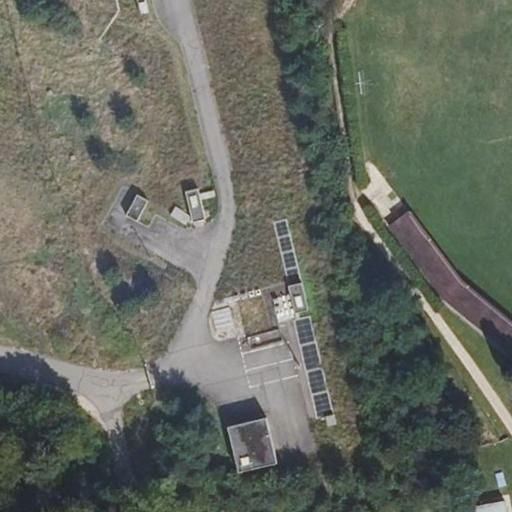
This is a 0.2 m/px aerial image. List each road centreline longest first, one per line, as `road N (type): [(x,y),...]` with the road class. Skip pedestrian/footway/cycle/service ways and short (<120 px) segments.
road 1 (motorway): [(346,444),(299,345),(241,255),(200,209),(71,129),(0,110)]
road 2 (motorway): [(216,0),(319,451)]
road 3 (motorway): [(346,444),(260,0)]
road 4 (motorway): [(0,180),(55,195),(134,237),(201,297),(319,451)]
road 5 (track): [(76,376),(119,511)]
